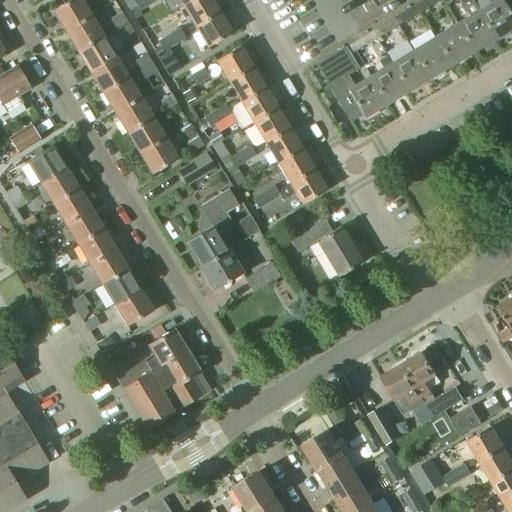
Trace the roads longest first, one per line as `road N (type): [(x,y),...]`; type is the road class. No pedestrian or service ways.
road 1 (residential): [(254,410),(5,0)]
road 2 (unclassified): [(254,410),(431,303)]
road 3 (unclassified): [(87,511),(254,410)]
road 4 (residential): [(247,0),(346,165)]
road 5 (residential): [(346,165),(511,68)]
road 6 (residential): [(431,303),(346,165)]
